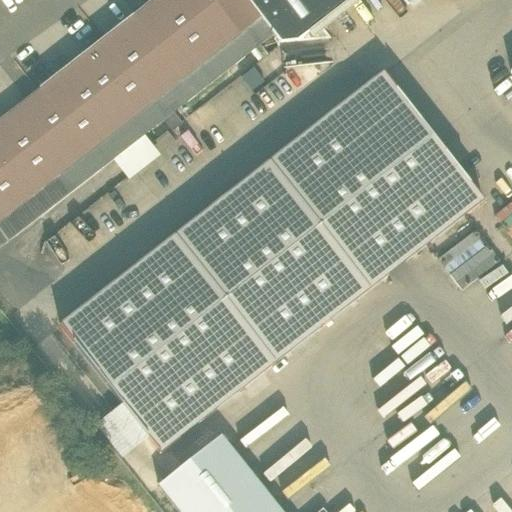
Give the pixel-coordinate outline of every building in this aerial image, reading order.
[(143,137),(272,36),(244,0),(156,0),(39,92),(100,170),(111,162),(143,137)] [(244,0),(272,36),(279,45),(296,43),(351,0),(401,0),(407,7),(414,0),(244,0)] [(146,441),(159,456),(482,203),(382,76),(59,328),(121,407),(146,441)] [(0,248),(100,170),(39,92),(0,122),(0,248)] [(143,137),(111,162),(128,182),(161,157),(143,137)] [(511,202),(495,216),(511,237),(511,202)] [(477,231),(439,262),(465,293),(503,263),(477,231)] [(121,460),(146,441),(121,407),(95,427),(121,460)] [(278,511),(219,438),(157,488),(175,511),(278,511)]
